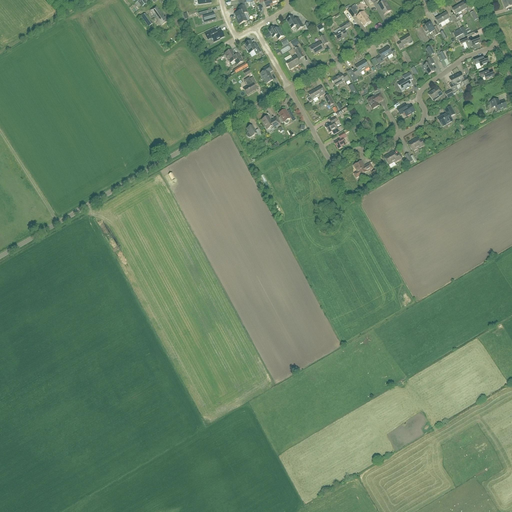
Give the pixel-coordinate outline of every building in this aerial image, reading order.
[(147,0),(140,0),(135,4),(139,10),(149,3),(147,0)] [(272,6),(277,4),(276,0),(275,0),(258,0),(260,4),(264,3),(266,9),(272,7),(272,6)] [(511,6),(511,4),(510,0),(501,0),(505,9),(511,6)] [(391,11),(385,2),(378,6),(384,16),(391,11)] [(458,7),(461,13),(464,10),(467,13),(469,12),(467,9),(466,9),(463,4),(458,7)] [(235,14),(239,25),(246,22),(243,15),(247,14),(244,6),(238,9),(240,12),(235,14)] [(161,27),(168,21),(165,17),(164,18),(156,7),(150,11),(161,27)] [(461,13),(458,7),(452,10),(455,16),(454,16),(456,19),(459,18),(457,15),(461,13)] [(352,8),(347,12),(352,18),(357,15),(352,8)] [(207,23),(215,21),(213,14),(212,14),(211,11),(198,14),(199,18),(201,17),(202,21),(206,20),(207,23)] [(370,23),(367,18),(367,17),(364,12),(356,18),(360,23),(361,22),(364,27),(370,23)] [(441,17),(444,23),(448,20),(449,23),(452,22),(450,19),(449,19),(446,14),(441,17)] [(146,15),(141,18),(148,27),(153,24),(146,15)] [(298,31),(303,28),(298,19),(295,21),(293,17),(286,21),(291,30),(295,27),(298,31)] [(444,23),(441,17),(435,20),(438,26),(437,26),(439,29),(442,28),(440,25),(444,23)] [(473,30),(477,29),(472,17),(468,19),(473,30)] [(430,23),(425,26),(429,35),(432,33),(434,37),(440,34),(435,27),(433,28),(430,23)] [(321,25),(317,27),(321,34),(325,31),(321,25)] [(347,29),(345,25),(339,28),(341,31),(334,35),(338,42),(348,37),(344,31),(347,29)] [(278,40),(284,37),(280,30),(277,32),(275,28),(268,31),(272,39),(276,37),(278,40)] [(211,32),(205,35),(207,39),(208,40),(211,39),(214,43),(220,40),(219,40),(224,38),(221,31),(216,33),(215,30),(214,30),(211,32)] [(457,42),(465,38),(462,33),(455,37),(457,42)] [(328,43),(324,36),(320,38),(322,42),(310,49),(314,56),(324,50),(322,47),(328,43)] [(412,41),(408,36),(400,41),(400,42),(397,44),(400,50),(404,47),(403,46),(412,41)] [(473,48),(472,47),(481,44),(479,38),(468,42),(467,38),(460,41),(461,45),(465,43),(468,50),(473,48)] [(256,44),(253,46),(250,42),(244,45),(246,49),(245,49),(248,55),(253,52),(256,56),(261,53),(256,44)] [(284,54),(292,50),(290,44),(281,49),(284,54)] [(431,47),(426,50),(430,57),(435,54),(431,47)] [(392,55),(388,48),(378,53),(380,56),(376,59),(380,64),(384,62),(383,60),(392,55)] [(440,53),(444,61),(446,60),(443,54),(445,52),(445,53),(450,50),(449,48),(440,53)] [(299,65),(297,61),(303,58),(298,49),(294,51),(298,57),(286,63),(290,70),(299,65)] [(236,66),(243,62),(238,55),(235,57),(231,50),(224,54),(230,64),(234,62),(236,66)] [(489,64),(487,58),(480,61),(479,58),(473,60),(475,65),(479,64),(480,67),(489,64)] [(423,67),(428,75),(434,72),(431,66),(434,65),(431,59),(426,61),(428,64),(423,67)] [(369,68),(365,61),(355,67),(357,70),(353,72),(356,78),(360,76),(359,74),(369,68)] [(272,72),(269,66),(263,70),(265,72),(260,75),(262,78),(266,85),(273,81),(269,74),(272,72)] [(479,74),(480,77),(481,79),(484,78),(486,81),(495,78),(492,72),(485,74),(484,72),(479,74)] [(398,85),(402,92),(413,86),(410,81),(413,80),(409,74),(403,78),(405,81),(398,85)] [(455,77),(459,85),(463,84),(464,87),(469,84),(466,79),(464,80),(460,74),(455,77)] [(349,81),(346,75),(342,77),(341,75),(332,81),(335,87),(345,82),(345,83),(349,81)] [(459,85),(455,77),(449,79),(453,86),(450,87),(453,93),(457,90),(456,87),(459,85)] [(256,90),(254,86),(257,85),(252,78),(250,80),(251,83),(249,84),(250,86),(243,90),(247,96),(256,90)] [(309,94),(310,97),(307,98),(310,103),(313,101),(313,100),(321,95),(322,97),(326,94),(322,87),(313,92),(309,94)] [(443,95),(437,88),(428,95),(433,102),(443,95)] [(445,94),(448,100),(454,96),(451,91),(445,94)] [(368,101),(373,110),(379,107),(378,103),(384,100),(380,94),(368,101)] [(329,108),(330,108),(330,109),(335,106),(334,105),(329,96),(324,98),(329,108)] [(507,109),(504,101),(498,104),(496,100),(490,103),(492,109),(495,108),(497,113),(507,109)] [(406,117),(415,112),(411,106),(407,108),(405,105),(397,110),(400,116),(404,113),(406,117)] [(455,115),(450,107),(444,111),(446,114),(437,119),(442,128),(453,121),(451,118),(455,115)] [(343,110),(344,112),(347,110),(350,116),(352,115),(347,108),(343,110)] [(278,114),(283,123),(284,123),(285,124),(287,125),(288,124),(289,122),(288,120),(290,119),(292,123),(296,121),(292,114),(288,116),(285,110),(278,114)] [(279,125),(276,119),(271,122),(268,117),(261,121),(267,130),(273,127),(273,128),(279,125)] [(339,133),(334,124),(337,122),(335,118),(330,121),(331,124),(325,127),(329,134),(332,132),(334,136),(339,133)] [(249,138),(251,137),(251,138),(254,136),(256,139),(259,138),(258,137),(261,136),(258,130),(255,131),(252,126),(246,129),(249,133),(247,134),(246,136),(247,138),(249,138)] [(346,138),(344,133),(338,136),(340,140),(334,143),(338,150),(346,145),(343,140),(346,138)] [(426,145),(423,140),(419,142),(417,138),(414,141),(408,144),(413,152),(418,149),(426,145)] [(402,159),(399,154),(396,156),(393,152),(390,154),(390,155),(384,158),(389,166),(394,163),(395,163),(402,159)] [(408,154),(404,157),(409,164),(413,162),(408,154)] [(356,179),(360,177),(367,172),(373,169),(370,164),(364,167),(363,165),(361,162),(354,166),(357,173),(354,175),(356,179)] [(263,176),(260,177),(266,188),(269,187),(263,176)]
